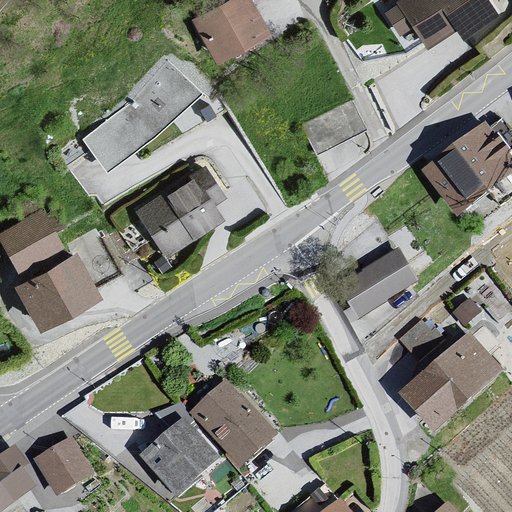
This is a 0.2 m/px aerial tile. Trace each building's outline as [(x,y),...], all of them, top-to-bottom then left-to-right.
[(252,0),(231,0),(194,20),(218,66),(273,36),(252,0)] [(492,6),(487,0),(406,0),(385,15),(400,37),(414,28),(428,49),(492,6)] [(132,101),(83,140),(109,169),(200,94),(168,62),(132,101)] [(302,125),(316,155),(367,129),(353,100),(302,125)] [(434,156),(418,174),(451,219),(511,176),(480,126),(434,156)] [(205,169),(139,212),(167,255),(221,220),(212,206),(224,198),(205,169)] [(42,210),(0,234),(0,240),(20,275),(65,249),(42,210)] [(420,280),(398,246),(339,283),(360,317),(420,280)] [(76,253),(15,287),(40,332),(101,298),(76,253)] [(470,298),(453,312),(464,326),(482,311),(470,298)] [(399,339),(419,362),(446,339),(436,327),(432,331),(422,319),(399,339)] [(469,331),(399,393),(433,431),(503,370),(469,331)] [(224,380),(191,411),(243,464),(275,433),(224,380)] [(184,417),(141,455),(176,495),(219,457),(184,417)] [(70,436),(35,458),(57,495),(93,474),(70,436)] [(12,445),(0,454),(0,511),(36,484),(34,485),(21,468),(28,464),(12,445)] [(350,511),(338,497),(320,511),(350,511)] [(456,511),(448,503),(437,511),(456,511)]
